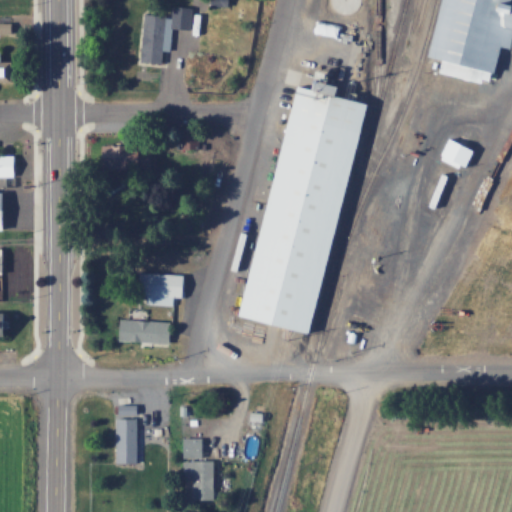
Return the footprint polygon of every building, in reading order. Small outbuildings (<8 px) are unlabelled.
[(334,0),(333,10),(373,14),(374,0),(334,0)] [(511,0),(449,0),(436,56),(508,74),(511,57),(511,0)] [(147,13),(143,60),(166,62),(170,26),(193,28),(195,6),(176,5),(175,15),(147,13)] [(0,81),(16,81),(16,59),(5,59),(5,49),(0,49),(0,81)] [(300,83),(371,101),(310,332),(239,313),(300,83)] [(187,149),(203,149),(203,131),(187,131),(187,149)] [(471,170),(480,148),(453,137),(444,159),(471,170)] [(107,170),(156,170),(156,145),(107,145),(107,170)] [(0,175),(19,176),(19,154),(0,153),(0,175)] [(0,191),(0,229),(9,230),(9,191),(0,191)] [(188,274),(142,272),(141,303),(177,305),(177,297),(187,297),(188,274)] [(0,335),(13,335),(13,312),(0,311),(0,335)] [(173,344),(174,321),(123,319),(122,342),(173,344)] [(118,417),(118,462),(140,462),(140,405),(122,405),(122,417),(118,417)] [(185,437),(185,457),(206,457),(206,437),(185,437)] [(217,498),(217,460),(184,460),(184,478),(196,478),(196,498),(217,498)]
